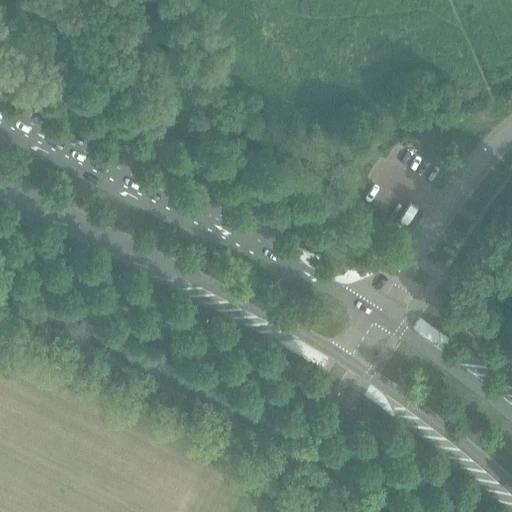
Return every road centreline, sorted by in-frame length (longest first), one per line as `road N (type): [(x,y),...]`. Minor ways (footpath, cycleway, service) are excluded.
road 1 (tertiary): [(374,315),(192,204),(0,115)]
road 2 (tertiary): [(0,185),(346,360)]
road 3 (tertiary): [(346,360),(511,500)]
road 4 (unclassified): [(511,130),(448,201),(397,278)]
road 5 (tertiary): [(511,405),(374,315)]
